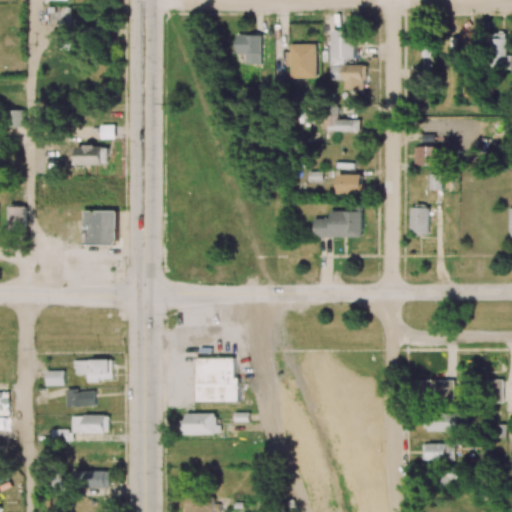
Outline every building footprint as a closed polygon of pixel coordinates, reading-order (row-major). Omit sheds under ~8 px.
[(70,23),(70,7),(50,7),(49,23),(70,23)] [(356,57),(356,30),(332,30),(332,80),(345,80),(345,89),(364,89),(364,80),(367,80),(367,64),(345,64),(345,57),(356,57)] [(507,32),(492,33),(493,63),(508,63),(507,32)] [(463,47),(480,48),(480,33),(463,33),(463,47)] [(262,34),(235,34),(235,53),(246,54),(246,64),(262,64),(262,34)] [(292,78),(317,77),(317,44),(288,44),(288,66),(292,66),(292,78)] [(360,131),(360,119),(338,119),(338,108),(328,108),(328,130),(360,131)] [(11,127),(25,127),(24,110),(10,110),(11,127)] [(115,125),(101,125),(101,138),(115,138),(115,125)] [(75,164),(108,165),(109,146),(76,146),(75,164)] [(438,146),(415,146),(415,165),(438,165),(438,146)] [(338,175),(338,194),(364,193),(363,174),(338,175)] [(442,174),(430,174),(430,190),(442,190),(442,174)] [(430,206),(412,205),(411,232),(429,233),(430,206)] [(26,206),(8,206),(8,231),(27,230),(26,206)] [(118,211),(85,210),(84,244),(118,244),(118,211)] [(363,211),(331,211),(331,218),(315,218),(314,237),(363,237),(363,211)] [(197,357),(197,402),(240,402),(240,377),(236,377),(236,357),(197,357)] [(113,379),(113,359),(74,360),(74,374),(88,374),(88,381),(100,381),(100,379),(113,379)] [(47,385),(65,385),(65,370),(46,370),(47,385)] [(504,379),(490,379),(490,403),(504,403),(504,379)] [(455,380),(420,380),(420,397),(456,397),(455,380)] [(69,407),(96,406),(95,390),(69,390),(69,407)] [(9,392),(0,391),(0,414),(10,415),(9,392)] [(217,413),(184,413),(185,434),(222,433),(222,424),(217,424),(217,413)] [(461,431),(461,419),(455,418),(455,414),(428,413),(428,430),(461,431)] [(109,433),(109,415),(72,415),(72,433),(109,433)] [(424,443),(423,460),(456,461),(456,443),(424,443)] [(111,470),(75,470),(75,487),(111,488),(111,470)] [(218,511),(218,497),(185,498),(185,511),(218,511)]
